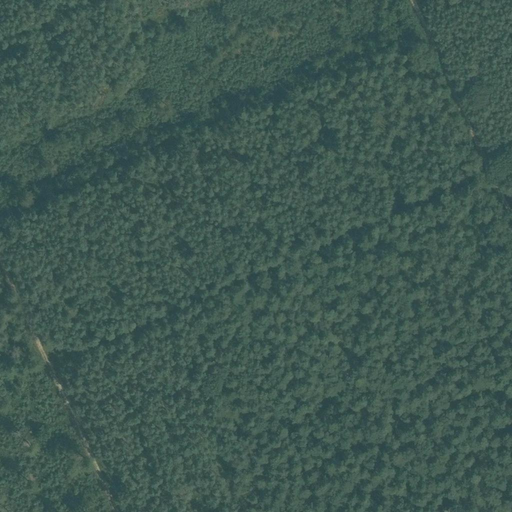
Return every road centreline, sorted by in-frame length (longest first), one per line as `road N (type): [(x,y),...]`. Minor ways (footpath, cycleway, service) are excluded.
road 1 (track): [(0,264),(112,511)]
road 2 (track): [(511,234),(404,0)]
